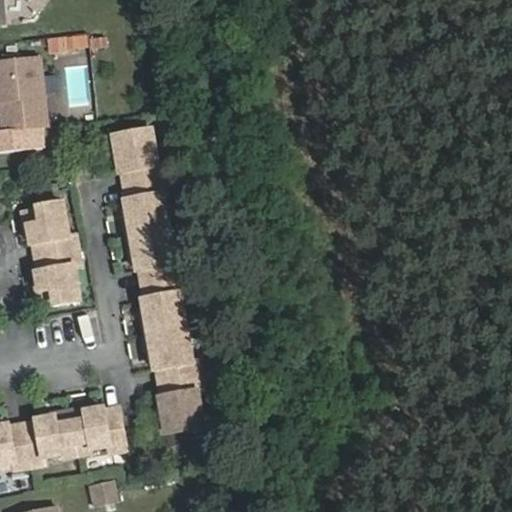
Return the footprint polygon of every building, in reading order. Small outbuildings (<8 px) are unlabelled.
[(31,67),(0,70),(0,138),(38,135),(35,105),(30,105),(28,85),(33,85),(31,67)] [(116,196),(157,189),(155,174),(148,175),(142,140),(104,146),(111,182),(113,182),(116,196)] [(122,246),(160,239),(154,205),(160,204),(157,189),(116,196),(118,210),(116,210),(122,246)] [(59,246),(53,213),(16,219),(22,254),(25,254),(27,268),(68,260),(66,245),(59,246)] [(165,273),(160,239),(122,246),(128,280),(130,280),(133,294),(174,287),(172,271),(165,273)] [(27,282),(33,317),(70,310),(65,277),(71,275),(68,260),(27,268),(29,282),(27,282)] [(139,344),(176,338),(171,304),(177,303),(174,287),(133,294),(135,309),(133,310),(139,344)] [(148,379),(157,392),(207,384),(205,369),(183,371),(176,338),(139,344),(145,379),(148,379)] [(165,440),(211,431),(204,397),(210,395),(207,384),(157,392),(158,398),(159,408),(165,440)] [(96,418),(62,424),(68,461),(102,455),(103,461),(118,459),(111,417),(97,419),(96,418)] [(27,432),(13,434),(20,476),(36,473),(34,467),(68,461),(62,424),(27,430),(27,432)] [(0,472),(4,472),(5,478),(20,476),(13,434),(0,436),(0,472)] [(89,486),(94,511),(121,506),(115,480),(89,486)] [(156,511),(154,495),(134,498),(136,511),(156,511)]
